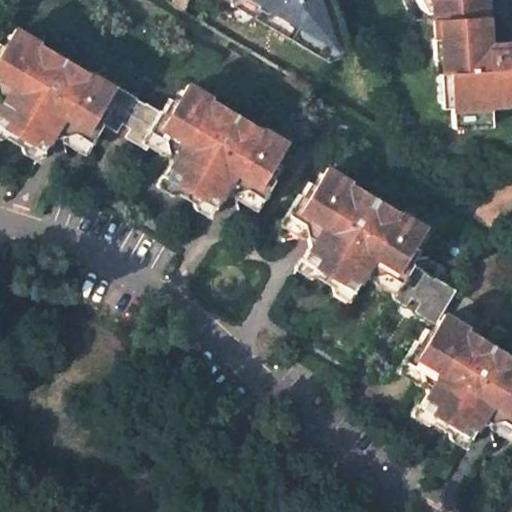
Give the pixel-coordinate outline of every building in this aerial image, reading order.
[(184,13),(187,0),(173,0),(172,6),(184,13)] [(352,56),(333,0),(241,0),(242,4),(251,1),(254,10),(258,22),(318,58),(325,56),(328,64),(352,56)] [(435,1),(434,0),(421,0),(429,14),(435,15),(435,1)] [(489,44),(486,0),(434,0),(435,1),(435,15),(436,40),(444,39),(445,74),(452,75),(453,108),(453,129),(493,127),(492,105),(511,104),(511,48),(511,49),(511,43),(489,44)] [(245,14),(258,22),(254,10),(251,1),(242,4),(233,7),(245,14)] [(49,133),(59,130),(60,130),(61,136),(72,133),(83,139),(95,119),(104,125),(118,122),(122,124),(130,128),(135,130),(138,145),(145,149),(148,145),(155,136),(162,139),(167,154),(168,158),(171,161),(164,172),(217,204),(222,194),(221,188),(231,187),(233,186),(233,191),(234,192),(246,190),(255,195),(265,177),(271,181),(281,165),(275,161),(281,150),(268,142),(257,135),(261,129),(210,98),(207,105),(194,97),(181,90),(174,100),(169,98),(161,111),(146,102),(144,104),(137,100),(139,98),(115,84),(111,91),(99,84),(87,77),(89,72),(39,42),(36,47),(22,38),(11,32),(4,45),(0,42),(0,120),(45,148),(50,139),(49,133)] [(22,38),(36,47),(39,42),(40,41),(40,40),(25,32),(22,38)] [(453,108),(452,75),(445,74),(444,39),(436,40),(433,40),(434,59),(437,61),(437,75),(442,75),(442,108),(453,108)] [(99,84),(103,78),(90,70),(89,72),(87,77),(99,84)] [(211,96),(198,88),(194,97),(207,105),(210,98),(211,96)] [(45,148),(0,120),(0,138),(5,138),(13,142),(22,147),(23,152),(38,161),(45,148)] [(104,125),(117,133),(122,124),(118,122),(104,125)] [(138,145),(135,130),(130,128),(125,137),(138,145)] [(257,135),(268,142),(273,134),(262,128),(261,129),(257,135)] [(50,139),(61,136),(60,130),(59,130),(49,133),(50,139)] [(77,149),(83,139),(72,133),(61,136),(62,140),(77,149)] [(148,145),(163,155),(167,154),(162,139),(155,136),(148,145)] [(183,199),(193,204),(193,208),(210,218),(216,208),(215,207),(217,204),(164,172),(162,176),(161,175),(154,185),(171,195),(174,194),(183,199)] [(359,278),(371,275),(383,272),(391,278),(388,284),(391,299),(405,296),(410,299),(417,303),(420,305),(424,319),(432,324),(429,330),(423,327),(416,342),(420,345),(409,365),(419,370),(422,381),(425,394),(420,402),(469,435),(473,426),(471,420),(482,417),(484,422),(485,422),(498,419),(508,426),(511,419),(511,364),(511,363),(511,359),(465,327),(464,328),(461,333),(449,325),(438,318),(454,289),(432,276),(431,278),(425,274),(426,272),(411,263),(419,249),(414,246),(420,234),(408,227),(395,219),(398,214),(348,181),(345,187),(344,187),(334,180),(321,172),(314,184),(310,181),(300,196),(304,199),(294,218),(304,225),(308,235),(313,233),(316,244),(311,246),(304,257),(353,288),(359,278)] [(334,180),(344,187),(345,187),(348,181),(348,180),(337,173),(334,180)] [(235,199),(255,210),(271,181),(265,177),(255,195),(246,190),(234,192),(235,199)] [(233,191),(233,186),(231,187),(221,188),(222,194),(233,193),(234,192),(233,191)] [(297,194),(280,224),(300,237),(308,235),(304,225),(294,218),(304,199),(300,196),(297,194)] [(412,220),(399,213),(398,214),(395,219),(408,227),(408,226),(412,220)] [(308,235),(311,246),(316,244),(313,233),(308,235)] [(322,283),(330,288),(332,292),(348,302),(353,294),(352,292),(353,288),(304,257),(302,260),(300,259),(294,269),(310,279),(315,278),(322,283)] [(372,280),(384,290),(388,284),(391,278),(383,272),(371,275),(372,280)] [(391,299),(405,307),(410,299),(405,296),(391,299)] [(424,319),(420,305),(417,303),(412,311),(424,319)] [(449,325),(461,333),(464,328),(465,327),(452,319),(449,325)] [(409,365),(420,345),(416,342),(413,340),(395,370),(414,383),(422,381),(419,370),(409,365)] [(469,435),(420,402),(418,405),(415,404),(409,414),(423,424),(428,423),(436,428),(445,434),(445,438),(462,449),(468,439),(467,438),(469,435)] [(473,426),(484,422),(482,417),(471,420),(473,426)] [(498,419),(485,422),(484,422),(485,427),(507,441),(511,433),(511,419),(508,426),(498,419)]
